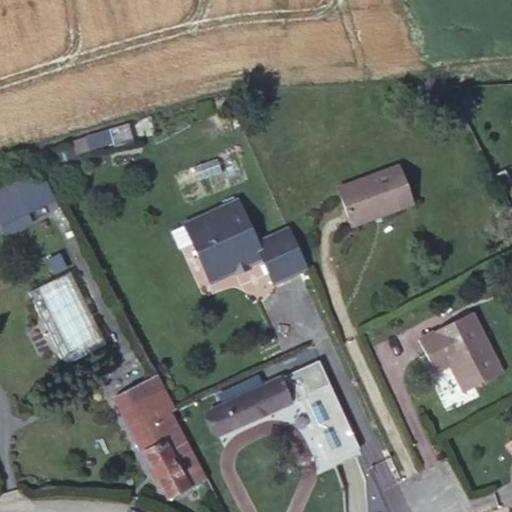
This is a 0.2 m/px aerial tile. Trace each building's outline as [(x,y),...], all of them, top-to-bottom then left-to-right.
[(401,167),(341,189),(354,226),(414,204),(401,167)] [(17,189),(28,212),(55,199),(40,168),(13,181),(17,189)] [(19,216),(28,212),(17,189),(9,193),(19,216)] [(265,254),(259,240),(240,196),(186,220),(212,278),(238,266),(251,260),(265,254)] [(309,265),(292,226),(259,240),(265,254),(276,280),(309,265)] [(251,260),(238,266),(240,270),(253,263),(251,260)] [(69,270),(29,290),(65,364),(105,345),(69,270)] [(471,314),(419,341),(436,373),(450,366),(465,393),(502,375),(471,314)] [(303,366),(263,386),(223,405),(208,412),(219,434),(314,390),(303,366)] [(155,376),(136,385),(141,395),(160,386),(155,376)] [(223,405),(263,386),(258,376),(218,396),(223,405)] [(141,395),(136,385),(117,395),(167,497),(204,479),(168,409),(171,408),(160,386),(141,395)]
